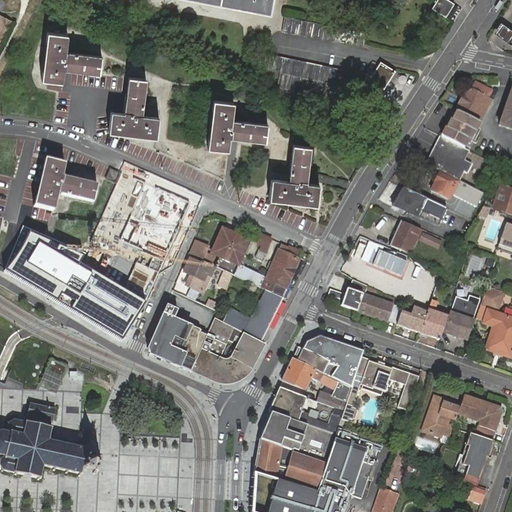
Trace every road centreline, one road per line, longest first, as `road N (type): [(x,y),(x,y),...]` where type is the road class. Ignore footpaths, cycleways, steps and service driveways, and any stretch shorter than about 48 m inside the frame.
road 1 (secondary): [(327,251),(453,51)]
road 2 (residential): [(297,311),(511,384)]
road 3 (residential): [(0,126),(54,134),(205,197)]
road 4 (residential): [(132,356),(205,197)]
road 5 (residential): [(132,356),(0,279)]
road 6 (residential): [(205,197),(327,251)]
road 7 (residential): [(242,405),(132,356)]
